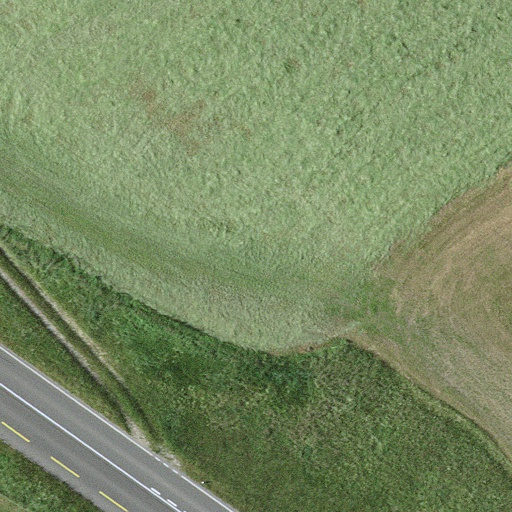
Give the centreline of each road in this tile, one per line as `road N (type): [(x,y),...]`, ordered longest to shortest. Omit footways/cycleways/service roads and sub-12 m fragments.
road 1 (track): [(188,511),(0,262)]
road 2 (secondary): [(0,384),(178,511)]
